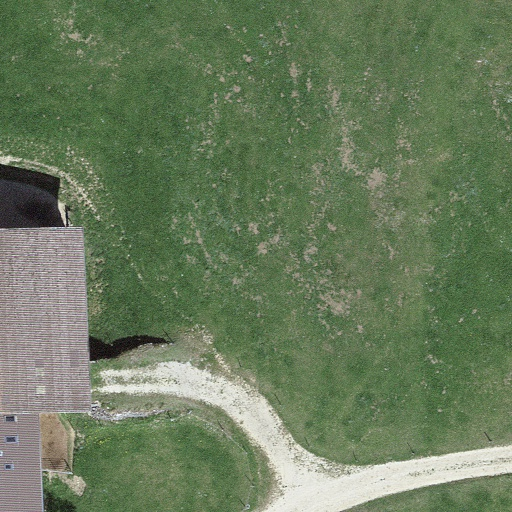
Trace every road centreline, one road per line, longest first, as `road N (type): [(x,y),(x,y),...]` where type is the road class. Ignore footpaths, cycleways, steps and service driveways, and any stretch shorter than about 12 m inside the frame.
road 1 (track): [(97,385),(187,383),(263,420),(316,505)]
road 2 (track): [(511,465),(446,472),(305,511)]
